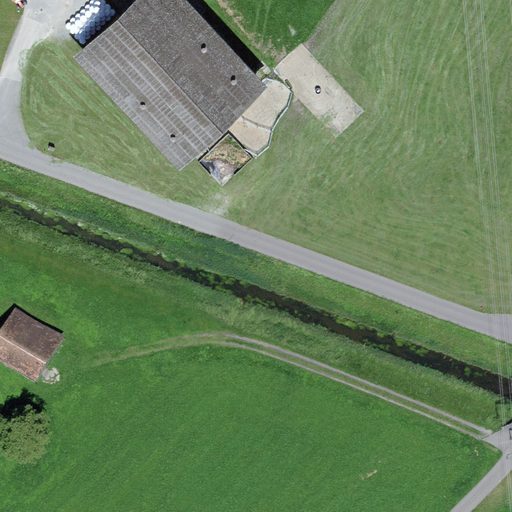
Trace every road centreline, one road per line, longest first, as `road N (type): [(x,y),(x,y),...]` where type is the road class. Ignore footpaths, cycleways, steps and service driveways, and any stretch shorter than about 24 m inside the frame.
road 1 (track): [(511,334),(0,146)]
road 2 (track): [(511,445),(337,373),(228,339),(71,369)]
